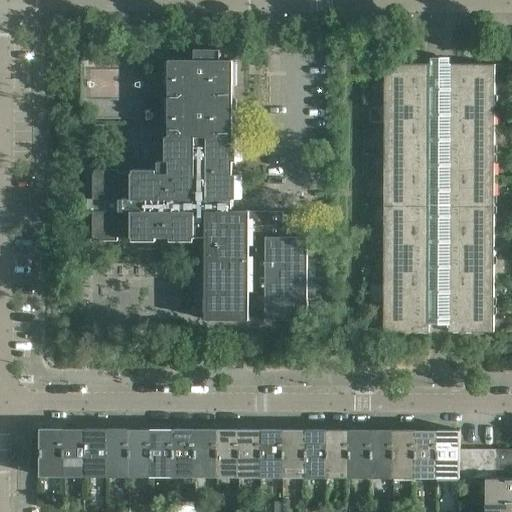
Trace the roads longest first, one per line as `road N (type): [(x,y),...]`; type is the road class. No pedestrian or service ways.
road 1 (residential): [(2,403),(511,405)]
road 2 (residential): [(2,403),(3,1)]
road 3 (residential): [(3,1),(281,4)]
road 4 (residential): [(281,4),(511,5)]
